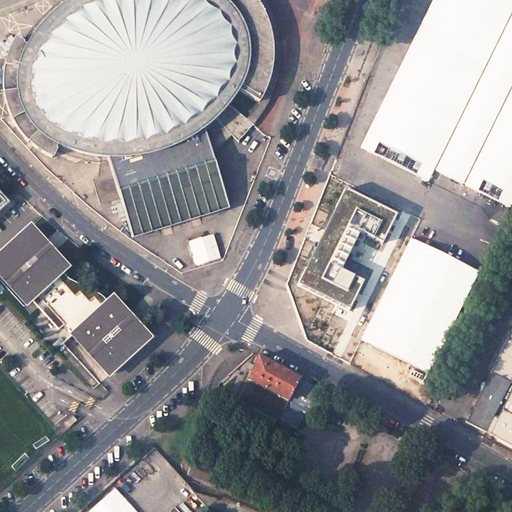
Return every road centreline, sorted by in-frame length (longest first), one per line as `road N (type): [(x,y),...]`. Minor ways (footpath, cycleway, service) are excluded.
road 1 (unclassified): [(360,0),(275,219),(223,317)]
road 2 (residential): [(223,317),(511,472)]
road 3 (unclassified): [(223,317),(50,198),(0,143)]
road 4 (unclassified): [(223,317),(170,378),(22,511)]
